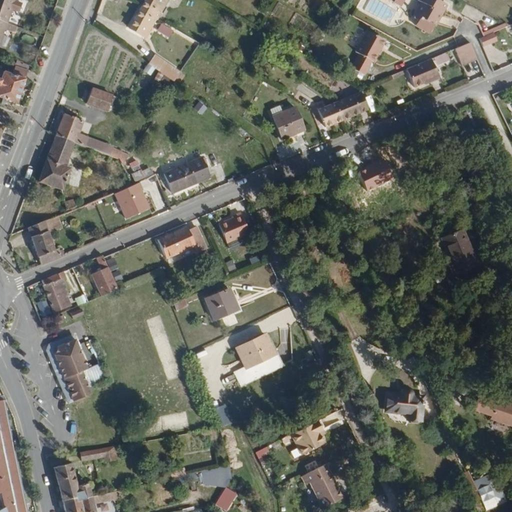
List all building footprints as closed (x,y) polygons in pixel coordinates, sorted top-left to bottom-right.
[(0,0),(0,20),(9,24),(18,0),(16,0),(0,0)] [(165,2),(165,0),(146,0),(143,7),(146,8),(154,12),(149,21),(154,24),(155,24),(167,3),(165,2)] [(437,28),(448,10),(444,8),(446,4),(438,0),(421,0),(421,1),(425,3),(417,16),(424,20),(420,27),(432,34),(436,27),(437,28)] [(144,42),(154,24),(149,21),(154,12),(146,8),(143,7),(128,33),(144,42)] [(0,46),(6,30),(17,35),(20,28),(9,24),(0,20),(0,46)] [(359,44),(363,31),(357,29),(352,42),(359,44)] [(494,29),(479,34),(483,46),(498,41),(494,29)] [(375,63),(381,52),(364,43),(351,64),(355,66),(369,74),(370,75),(376,64),(375,63)] [(478,65),(470,47),(459,52),(455,54),(462,71),(478,65)] [(437,65),(450,60),(447,52),(434,57),(437,65)] [(178,77),(153,59),(146,68),(172,86),(178,77)] [(32,66),(18,61),(17,65),(30,70),(32,66)] [(440,84),(431,64),(407,75),(414,93),(432,86),(432,87),(440,84)] [(22,109),(33,80),(28,79),(31,70),(30,70),(17,65),(14,74),(6,71),(0,85),(0,84),(0,100),(3,101),(0,109),(14,115),(17,107),(22,109)] [(361,88),(369,74),(355,66),(347,80),(361,88)] [(177,89),(183,80),(178,77),(172,86),(177,89)] [(232,104),(235,98),(225,91),(220,99),(225,102),(225,100),(232,104)] [(111,100),(88,92),(83,106),(107,114),(111,100)] [(368,116),(361,99),(318,116),(326,134),(368,116)] [(75,137),(80,123),(62,116),(53,142),(82,152),(86,142),(86,141),(75,137)] [(307,139),(298,118),(274,128),(283,149),(307,139)] [(64,170),(69,154),(80,158),(82,152),(53,142),(37,186),(59,194),(61,188),(66,190),(69,185),(69,180),(65,178),(67,172),(64,170)] [(110,153),(111,151),(86,142),(82,152),(107,161),(110,153)] [(412,152),(369,169),(378,194),(422,175),(412,152)] [(123,167),(126,159),(110,153),(107,161),(123,167)] [(212,181),(204,163),(163,180),(170,199),(212,181)] [(148,181),(146,175),(135,179),(138,185),(148,181)] [(75,210),(71,202),(62,205),(65,214),(75,210)] [(244,235),(235,215),(227,218),(228,220),(213,226),(222,245),(244,235)] [(60,230),(55,218),(40,224),(45,236),(60,230)] [(45,236),(40,224),(21,232),(36,270),(62,259),(58,247),(50,249),(45,236)] [(202,252),(191,229),(182,232),(180,228),(152,239),(161,261),(190,249),(193,255),(202,252)] [(478,262),(461,228),(440,238),(457,273),(478,262)] [(114,291),(105,270),(109,268),(103,254),(93,258),(99,271),(88,276),(98,298),(114,291)] [(66,300),(60,287),(60,283),(63,281),(59,273),(36,283),(49,318),(63,312),(59,303),(66,300)] [(237,311),(228,290),(203,300),(212,321),(237,311)] [(190,309),(187,302),(174,307),(177,315),(190,309)] [(71,324),(82,320),(79,314),(69,319),(71,324)] [(284,365),(267,333),(235,347),(244,367),(234,372),(242,387),(284,365)] [(58,352),(75,345),(73,340),(48,350),(46,355),(67,409),(72,407),(54,360),(58,352)] [(87,375),(75,345),(58,352),(54,360),(72,407),(89,400),(81,377),(87,375)] [(443,394),(437,381),(428,386),(433,398),(443,394)] [(29,511),(8,399),(4,400),(3,394),(0,394),(0,496),(6,495),(9,509),(5,511),(29,511)] [(511,425),(511,404),(495,399),(494,403),(478,398),(475,410),(492,416),(491,419),(510,425),(511,425)] [(426,433),(426,408),(416,407),(415,403),(414,402),(410,402),(409,402),(407,405),(407,407),(389,407),(389,427),(411,428),(411,433),(426,433)] [(341,409),(320,418),(325,431),(347,422),(341,409)] [(324,446),(320,439),(318,435),(321,433),(317,424),(290,436),(300,457),(324,446)] [(118,461),(115,447),(87,452),(81,454),(83,463),(101,460),(102,464),(118,461)] [(91,499),(87,483),(76,485),(72,465),(51,469),(59,508),(62,507),(91,499)] [(339,501),(324,467),(300,478),(304,487),(309,485),(321,509),(339,501)] [(185,475),(183,469),(167,473),(169,479),(173,478),(185,475)] [(209,482),(206,470),(198,472),(201,484),(209,482)] [(480,511),(486,509),(469,470),(460,475),(477,511),(480,511)] [(507,500),(495,472),(474,481),(486,509),(507,500)] [(195,480),(193,473),(185,475),(173,478),(175,485),(195,480)] [(227,488),(216,505),(226,511),(227,511),(238,495),(227,488)] [(93,511),(91,499),(62,507),(63,511),(93,511)]
